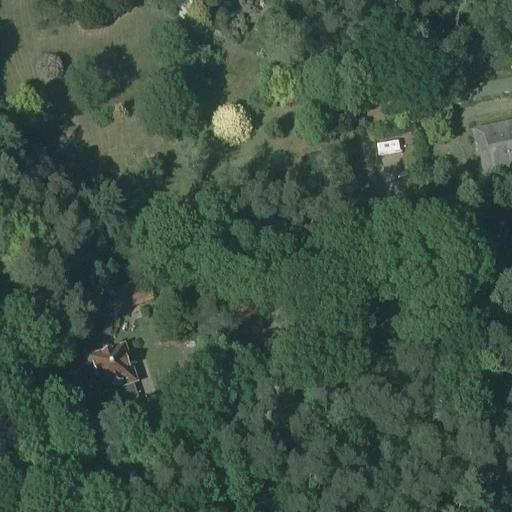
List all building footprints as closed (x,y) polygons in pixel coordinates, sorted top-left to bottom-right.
[(439,109),(428,112),(430,124),(442,122),(453,120),(450,107),(510,94),(511,93),(511,79),(511,78),(478,85),(479,89),(437,98),(439,109)] [(511,124),(476,131),(486,181),(511,176),(511,124)] [(385,148),(388,169),(410,167),(408,146),(385,148)] [(332,152),(308,157),(311,174),(336,170),(332,152)] [(146,281),(104,296),(112,317),(153,302),(146,281)] [(258,306),(222,315),(229,342),(234,340),(263,333),(264,333),(258,306)] [(394,325),(352,326),(352,344),(394,342),(394,325)] [(263,333),(234,340),(242,373),(272,364),(263,333)] [(123,353),(88,365),(99,396),(120,389),(135,435),(174,421),(169,405),(144,414),(133,384),(134,384),(123,353)]
